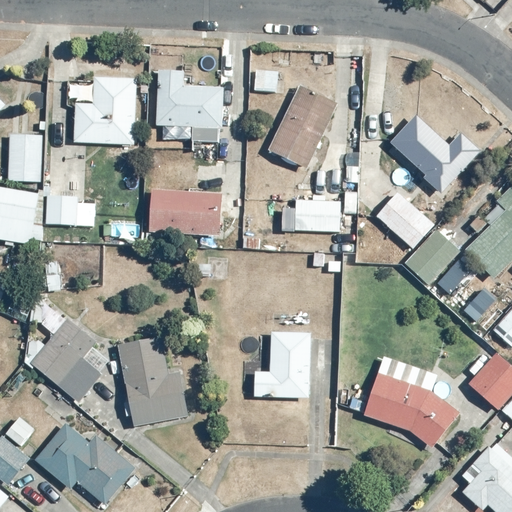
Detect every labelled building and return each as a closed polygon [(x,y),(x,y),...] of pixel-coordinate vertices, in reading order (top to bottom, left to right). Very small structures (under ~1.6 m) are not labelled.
[(183,71),(158,69),(156,125),(192,126),(191,141),(217,142),(217,128),(222,128),(224,87),(183,86),(183,71)] [(281,72),(256,69),(253,92),(279,95),(281,72)] [(93,103),(75,102),(73,142),(134,145),(137,78),(94,76),(93,103)] [(338,103),(299,85),(268,150),(307,168),(338,103)] [(450,146),(416,115),(390,142),(426,175),(423,178),(441,194),(481,151),(462,133),(450,146)] [(43,137),(39,137),(11,136),(9,182),(41,183),(43,137)] [(65,164),(47,163),(45,196),(48,196),(46,225),(95,228),(96,203),(83,203),(85,173),(65,172),(65,164)] [(506,210),(465,250),(494,279),(511,261),(511,186),(497,201),(506,210)] [(39,194),(0,188),(0,241),(32,245),(39,194)] [(224,195),(154,191),(151,233),(221,238),(224,195)] [(415,251),(436,228),(396,194),(376,216),(415,251)] [(341,203),(296,202),(296,216),(283,216),(282,232),(340,233),(341,203)] [(436,228),(415,251),(404,264),(431,286),(462,249),(436,228)] [(60,290),(62,263),(47,262),(45,289),(60,290)] [(110,362),(93,347),(96,343),(56,309),(42,326),(56,337),(33,365),(80,405),(103,377),(100,374),(110,362)] [(502,353),(509,346),(511,348),(511,310),(494,330),(486,339),(502,353)] [(312,333),(271,331),(270,372),(255,371),(254,397),(310,398),(312,333)] [(161,336),(118,345),(134,427),(189,417),(180,372),(168,374),(161,336)] [(500,412),(511,423),(511,368),(498,355),(470,385),(500,412)] [(430,390),(378,373),(364,415),(411,431),(432,447),(459,413),(430,390)] [(36,430),(17,414),(3,432),(23,447),(36,430)] [(90,443),(66,423),(36,459),(71,488),(76,482),(105,506),(136,468),(96,435),(90,443)] [(31,460),(2,438),(0,440),(0,479),(9,487),(31,460)] [(481,471),(462,492),(483,511),(488,505),(495,511),(511,511),(511,469),(489,448),(473,464),(481,471)] [(0,510),(10,498),(0,489),(0,510)]
